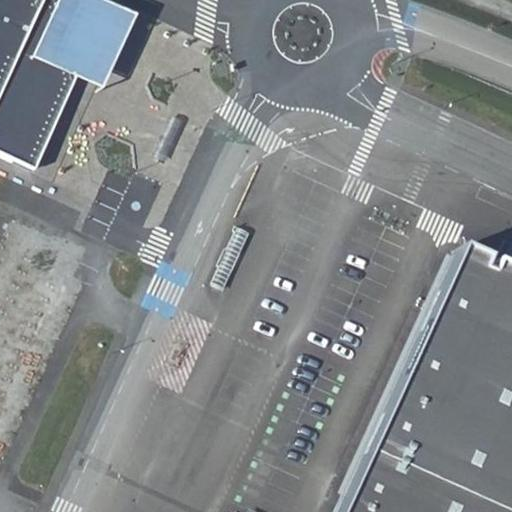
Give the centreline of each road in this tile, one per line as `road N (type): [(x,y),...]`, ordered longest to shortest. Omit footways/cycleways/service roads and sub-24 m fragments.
road 1 (unclassified): [(66,511),(225,178),(280,86)]
road 2 (unclassified): [(511,67),(449,40),(357,26)]
